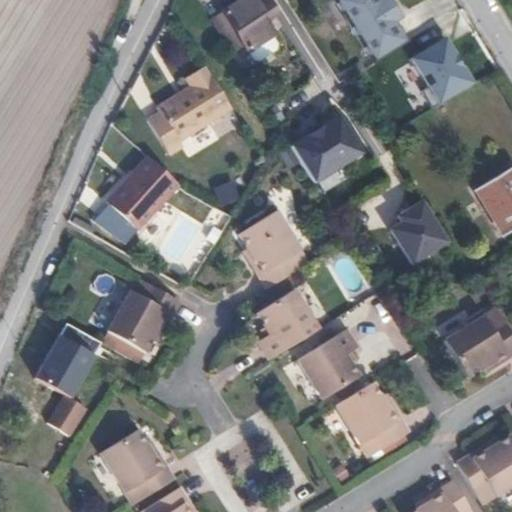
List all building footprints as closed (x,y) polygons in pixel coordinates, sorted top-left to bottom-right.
[(274,13),(265,0),(242,0),(210,21),(230,53),(242,45),(247,52),(271,36),(273,35),(263,20),(274,13)] [(381,0),(332,0),(333,0),(373,65),(408,43),(396,23),(401,19),(390,2),(385,5),(382,0),(381,0)] [(277,45),(271,36),(247,52),(253,61),(257,63),(275,51),(277,45)] [(471,69),(461,52),(407,85),(408,86),(400,91),(409,106),(417,101),(418,102),(424,99),(434,92),(471,69)] [(396,70),(388,57),(349,80),(347,81),(352,88),(358,84),(356,81),(365,75),(369,81),(375,78),(377,81),(396,70)] [(230,109),(203,66),(184,78),(189,87),(155,108),(159,113),(146,121),(167,155),(181,146),(178,141),(230,109)] [(434,92),(424,99),(428,105),(438,99),(434,92)] [(299,162),(290,148),(280,155),(288,168),(299,162)] [(134,188),(132,186),(111,209),(142,238),(184,193),(152,164),(139,178),(141,180),(134,188)] [(511,168),(475,191),(503,237),(511,231),(511,168)] [(139,178),(132,186),(134,188),(141,180),(139,178)] [(409,269),(449,246),(423,203),(384,226),(409,269)] [(250,263),(266,289),(307,263),(274,211),(238,234),(247,249),(254,261),(250,263)] [(242,252),(250,263),(254,261),(247,249),(242,252)] [(179,302),(137,278),(107,331),(108,332),(101,343),(138,363),(144,353),(145,353),(153,338),(160,326),(164,328),(179,302)] [(292,290),(255,313),(264,327),(269,334),(257,342),(268,360),(317,329),(292,290)] [(354,308),(337,318),(344,330),(361,321),(354,308)] [(495,366),(511,356),(511,335),(496,309),(444,341),(466,378),(481,369),(493,362),(495,366)] [(158,340),(164,328),(160,326),(153,338),(158,340)] [(252,334),(257,342),(269,334),(264,327),(252,334)] [(321,400),(358,376),(349,363),(344,355),(356,347),(345,329),(296,360),(321,400)] [(361,355),(356,347),(344,355),(349,363),(361,355)] [(484,373),(495,366),(493,362),(481,369),(484,373)] [(367,458),(408,432),(392,406),(388,409),(381,397),(372,383),(335,405),(367,458)] [(70,395),(53,423),(70,434),(88,406),(70,395)] [(388,409),(392,406),(385,395),(381,397),(388,409)] [(132,506),(173,480),(157,454),(153,457),(146,445),(137,431),(100,453),(132,506)] [(482,447),(456,463),(481,505),(511,485),(511,437),(511,435),(496,444),(484,452),(482,447)] [(493,440),(482,447),(484,452),(496,444),(493,440)] [(153,457),(157,454),(150,443),(146,445),(153,457)] [(471,511),(452,481),(426,497),(429,501),(417,509),(411,511),(471,511)] [(192,511),(178,489),(140,511),(192,511)] [(429,501),(426,497),(414,504),(417,509),(429,501)]
